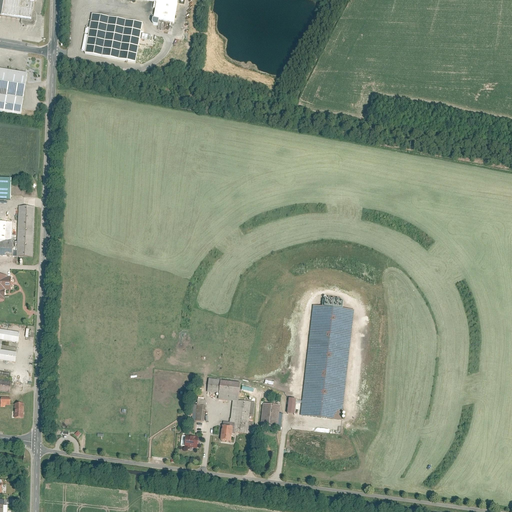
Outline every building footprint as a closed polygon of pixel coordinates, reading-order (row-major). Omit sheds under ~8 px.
[(31,0),(0,0),(0,14),(21,18),(31,20),(33,12),(35,1),(31,0)] [(178,0),(156,0),(156,2),(153,20),(174,24),(178,0)] [(31,20),(21,18),(20,23),(22,25),(24,25),(24,27),(27,27),(28,25),(32,26),(35,25),(36,21),(37,17),(36,17),(37,13),(36,12),(33,12),(31,20)] [(142,24),(93,15),(86,53),(135,62),(142,24)] [(185,39),(187,25),(180,24),(178,38),(185,39)] [(27,74),(0,69),(0,111),(20,115),(27,74)] [(11,181),(0,180),(0,199),(11,200),(11,181)] [(35,208),(19,207),(17,257),(33,257),(35,208)] [(12,223),(0,222),(0,240),(11,241),(12,223)] [(13,241),(11,241),(0,240),(0,256),(13,256),(13,241)] [(7,276),(0,276),(0,302),(4,302),(4,292),(10,292),(10,279),(7,279),(7,276)] [(313,308),(300,418),(341,423),(354,312),(313,308)] [(0,361),(15,364),(17,353),(0,350),(2,341),(18,343),(20,334),(0,330),(0,361)] [(0,390),(10,392),(12,382),(0,380),(0,390)] [(238,404),(240,385),(208,381),(207,393),(219,395),(219,401),(238,404)] [(295,417),(296,402),(289,401),(287,416),(295,417)] [(193,406),(192,423),(204,424),(206,403),(198,402),(198,407),(193,406)] [(15,418),(24,418),(24,404),(15,403),(15,418)] [(255,406),(238,404),(235,434),(252,436),(253,425),(248,425),(249,419),(254,420),(255,406)] [(281,408),(263,406),(260,428),(278,430),(281,408)] [(235,426),(223,424),(223,429),(221,429),(219,443),(231,444),(232,435),(234,435),(235,426)] [(199,438),(183,436),(182,446),(198,448),(199,438)]
